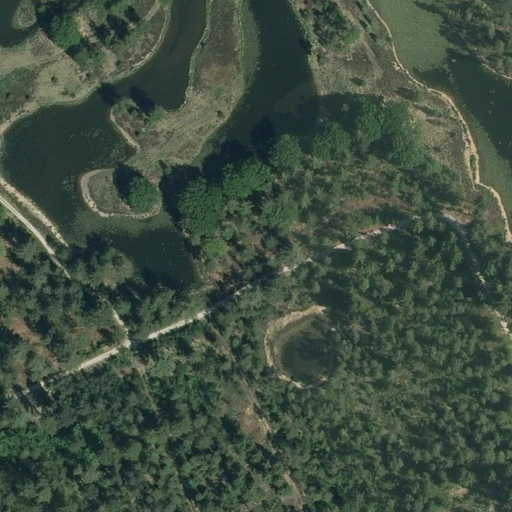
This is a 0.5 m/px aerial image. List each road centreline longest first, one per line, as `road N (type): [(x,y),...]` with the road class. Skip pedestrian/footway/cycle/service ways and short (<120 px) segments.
road 1 (track): [(0,401),(213,306),(271,269),(435,207),(511,360)]
road 2 (track): [(0,201),(35,227),(70,282),(103,296),(132,344)]
